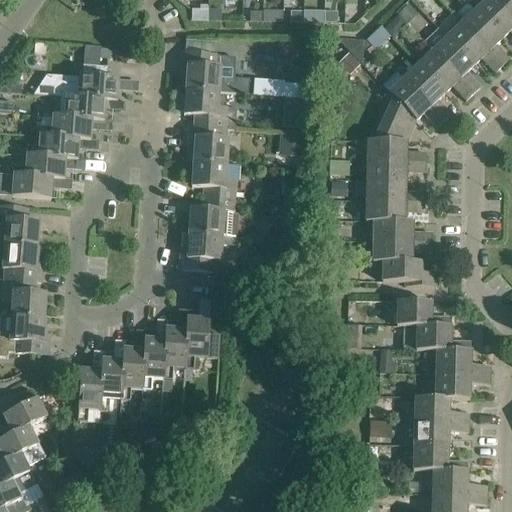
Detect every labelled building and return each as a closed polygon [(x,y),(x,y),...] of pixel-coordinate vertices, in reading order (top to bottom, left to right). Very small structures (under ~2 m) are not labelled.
[(511,34),(511,21),(491,0),(487,0),(475,12),(502,40),(510,33),(511,34)] [(511,0),(491,0),(511,21),(511,0)] [(191,7),(191,20),(208,22),(208,3),(199,2),(199,7),(191,7)] [(398,15),(398,16),(407,25),(418,16),(408,5),(398,15)] [(262,12),(262,24),(283,24),(283,12),(262,12)] [(495,47),(502,40),(475,12),(461,26),(502,68),(509,62),(495,47)] [(261,24),(261,13),(249,13),(249,23),(261,24)] [(303,24),(303,13),(290,13),(289,24),(303,24)] [(303,24),(303,25),(323,25),(323,24),(324,13),(303,13),(303,24)] [(336,14),(324,13),(323,24),(336,24),(336,14)] [(398,16),(382,31),(389,38),(391,40),(407,25),(398,16)] [(502,68),(461,26),(446,39),(474,68),(481,60),(495,75),(502,68)] [(379,28),(374,33),(384,42),(385,42),(389,38),(382,31),(379,28)] [(466,75),(474,68),(446,39),(432,53),(473,96),(480,89),(466,75)] [(362,66),(363,42),(337,40),(362,66)] [(466,102),(473,96),(432,53),(418,67),(445,95),(452,88),(466,102)] [(187,68),(185,92),(219,94),(247,96),(249,81),(233,80),(235,59),(218,58),(181,55),(180,67),(187,68)] [(360,66),(348,55),(338,65),(350,76),(360,66)] [(46,77),(33,96),(54,98),(116,103),(116,102),(111,102),(112,92),(117,92),(118,82),(106,81),(106,68),(83,67),(82,79),(46,77)] [(445,95),(418,67),(403,81),(444,123),(451,117),(437,103),(445,95)] [(253,97),(306,101),(307,87),(284,85),(284,83),(254,81),(253,97)] [(444,123),(403,81),(389,95),(416,123),(423,116),(437,130),(444,123)] [(5,85),(0,91),(0,94),(21,96),(21,86),(5,85)] [(218,109),(219,94),(185,92),(183,117),(201,118),(200,128),(189,127),(189,128),(234,131),(236,110),(218,109)] [(367,143),(406,144),(404,143),(413,122),(415,123),(416,123),(389,95),(388,95),(390,97),(369,143),(367,143)] [(116,103),(54,98),(53,110),(53,119),(103,122),(98,121),(99,111),(104,112),(105,102),(116,103)] [(0,102),(0,115),(12,116),(13,104),(0,102)] [(39,138),(90,142),(90,141),(85,141),(86,131),(91,131),(91,122),(103,123),(103,122),(53,119),(52,130),(40,129),(39,138)] [(193,164),(240,168),(240,167),(227,166),(228,142),(225,142),(226,131),(234,132),(234,131),(189,128),(188,140),(195,140),(193,164)] [(27,149),(26,158),(77,161),(72,160),(72,151),(78,151),(78,141),(90,142),(39,138),(39,150),(27,149)] [(280,138),(278,157),(303,159),(304,140),(280,138)] [(367,143),(367,164),(426,165),(426,155),(406,155),(406,144),(367,143)] [(77,162),(77,161),(26,158),(26,169),(14,168),(13,177),(64,181),(64,180),(59,180),(59,170),(64,171),(65,161),(77,162)] [(331,161),(331,176),(350,178),(351,162),(331,161)] [(203,200),(203,201),(234,203),(235,182),(239,182),(240,168),(193,164),(191,189),(209,190),(208,200),(203,200)] [(425,174),(426,165),(367,164),(366,184),(405,185),(405,174),(425,174)] [(63,191),(64,181),(13,177),(12,189),(0,188),(0,192),(0,197),(50,201),(50,200),(46,199),(46,190),(63,191)] [(282,184),(281,196),(294,197),(295,185),(282,184)] [(331,184),(331,197),(347,198),(347,185),(331,184)] [(405,195),(405,185),(366,184),(366,204),(425,205),(425,195),(405,195)] [(188,236),(222,238),(232,239),(236,239),(238,216),(233,215),(234,203),(203,201),(208,202),(207,212),(190,211),(188,236)] [(366,204),(365,224),(412,225),(412,224),(404,224),(404,214),(424,214),(425,205),(366,204)] [(4,246),(37,248),(39,224),(22,222),(23,212),(28,212),(28,211),(0,209),(0,231),(5,232),(4,246)] [(283,224),(282,242),(298,242),(298,228),(298,225),(283,224)] [(412,235),(412,225),(365,224),(373,224),(373,244),(432,246),(432,235),(412,235)] [(232,239),(222,238),(188,236),(187,259),(180,259),(179,272),(216,274),(217,263),(220,263),(221,246),(232,247),(232,239)] [(367,260),(367,264),(421,265),(421,264),(411,264),(412,254),(431,254),(432,246),(373,244),(372,260),(367,260)] [(37,248),(4,246),(2,271),(5,271),(4,282),(41,285),(42,272),(35,272),(37,248)] [(421,275),(421,265),(367,264),(382,264),(382,284),(405,285),(405,289),(437,289),(437,276),(421,275)] [(285,275),(285,284),(295,284),(295,276),(285,275)] [(41,285),(4,282),(2,303),(12,304),(11,318),(44,321),(46,296),(29,295),(29,284),(41,285)] [(396,329),(416,330),(450,331),(451,320),(431,319),(431,304),(397,304),(396,329)] [(11,318),(11,319),(0,318),(0,322),(0,359),(7,360),(8,355),(48,357),(49,345),(42,344),(44,321),(11,318)] [(172,371),(184,371),(187,320),(186,332),(177,331),(176,336),(166,336),(167,331),(166,331),(163,382),(162,393),(171,394),(172,371)] [(188,320),(187,320),(184,371),(183,382),(191,382),(192,372),(198,372),(198,360),(206,361),(206,360),(218,361),(219,336),(207,335),(208,322),(198,321),(197,326),(188,326),(188,320)] [(450,331),(416,330),(415,353),(435,353),(470,354),(470,344),(450,344),(450,331)] [(146,341),(145,341),(141,392),(151,393),(151,381),(163,382),(166,331),(165,342),(155,342),(155,347),(145,346),(146,341)] [(353,350),(368,350),(368,340),(353,340),(353,350)] [(134,357),(124,356),(120,403),(129,403),(130,391),(141,392),(145,341),(144,353),(134,352),(134,357)] [(103,362),(99,413),(108,414),(109,402),(120,403),(124,356),(124,351),(114,351),(113,363),(113,368),(103,367),(103,362)] [(470,368),(470,354),(435,353),(435,377),(489,378),(490,369),(470,368)] [(88,412),(99,413),(103,362),(102,362),(102,363),(93,362),(92,373),(81,372),(77,423),(87,424),(88,412)] [(434,401),(449,402),(469,402),(469,387),(489,388),(489,378),(435,377),(435,400),(434,401)] [(385,399),(368,399),(368,415),(385,415),(385,399)] [(414,399),(414,425),(468,426),(468,416),(448,416),(449,402),(434,401),(435,400),(414,399)] [(0,442),(29,428),(47,419),(37,400),(2,418),(7,428),(0,431),(0,442)] [(204,405),(202,421),(214,422),(214,407),(214,406),(204,405)] [(369,439),(390,440),(391,424),(369,423),(369,439)] [(414,425),(413,448),(447,449),(448,435),(468,435),(468,426),(414,425)] [(0,465),(21,455),(27,467),(44,458),(39,446),(29,428),(0,442),(0,465)] [(139,430),(138,446),(155,438),(154,431),(139,430)] [(118,441),(117,450),(128,450),(129,442),(118,441)] [(447,449),(413,448),(413,473),(433,473),(467,474),(467,464),(447,464),(447,449)] [(83,462),(83,463),(96,464),(97,449),(84,449),(84,452),(83,462)] [(21,455),(0,465),(0,488),(12,482),(18,494),(36,485),(27,467),(21,455)] [(466,488),(467,474),(433,473),(432,497),(486,498),(486,489),(466,488)] [(0,511),(4,510),(5,511),(27,511),(28,511),(22,501),(18,494),(12,482),(0,488),(0,511)] [(79,483),(65,490),(71,501),(84,494),(79,483)] [(432,497),(432,511),(465,511),(466,507),(486,508),(486,498),(432,497)]
